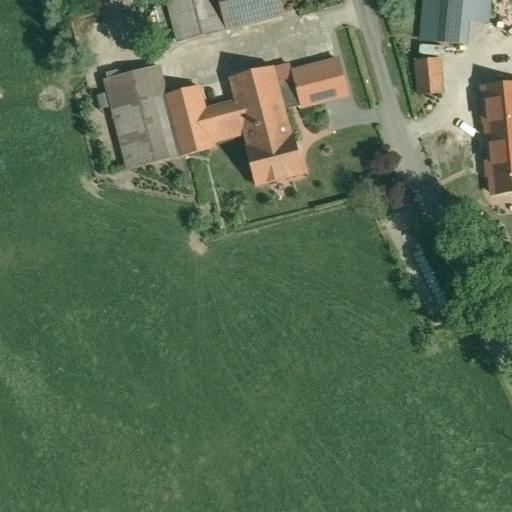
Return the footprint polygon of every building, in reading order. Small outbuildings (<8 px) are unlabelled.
[(201,0),(167,0),(172,17),(204,9),(201,0)] [(201,0),(204,9),(210,34),(270,18),(265,0),(201,0)] [(280,0),(265,0),(270,18),(284,15),(280,0)] [(480,0),(426,0),(422,41),(475,46),(480,0)] [(164,6),(154,9),(159,30),(169,27),(164,6)] [(204,9),(172,17),(178,42),(210,34),(204,9)] [(439,60),(416,62),(419,96),(442,94),(439,60)] [(274,68),(230,79),(236,103),(205,111),(199,87),(165,96),(158,67),(106,81),(129,171),(181,158),(215,149),(210,133),(241,125),(241,122),(285,111),(300,107),(301,108),(348,96),(339,61),(292,73),(294,82),(278,86),(274,68)] [(511,87),(483,90),(486,121),(511,118),(511,87)] [(285,111),(241,122),(241,125),(247,147),(246,147),(257,186),(302,174),(292,136),(291,136),(285,111)] [(511,118),(486,121),(492,195),(511,192),(511,118)] [(273,186),(275,196),(292,193),(289,182),(273,186)]
